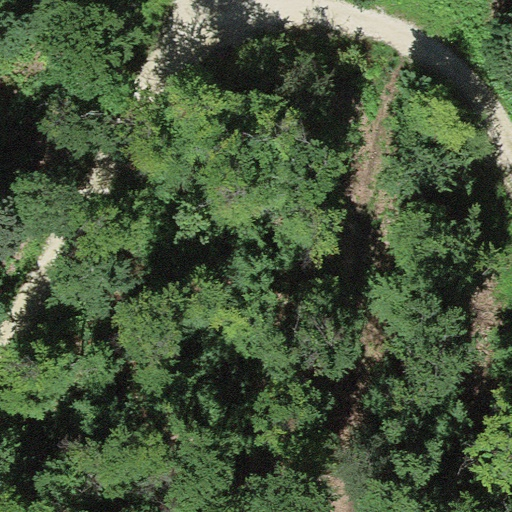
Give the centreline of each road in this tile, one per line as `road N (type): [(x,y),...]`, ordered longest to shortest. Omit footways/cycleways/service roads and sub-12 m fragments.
road 1 (track): [(511,157),(478,99),(397,36),(349,17),(265,14),(180,50),(193,0)]
road 2 (track): [(0,342),(180,50)]
